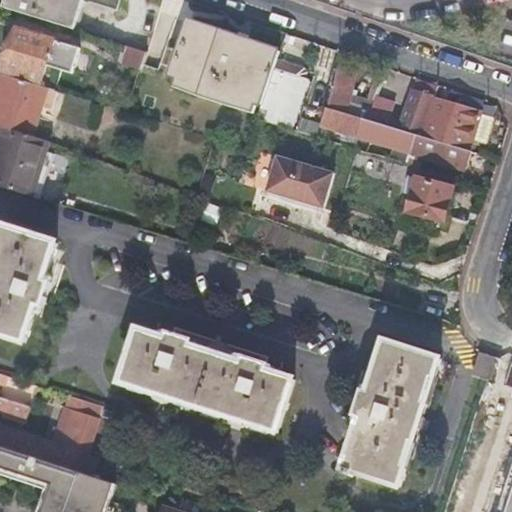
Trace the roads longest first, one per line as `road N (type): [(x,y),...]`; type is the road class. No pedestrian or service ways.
road 1 (residential): [(249,0),(511,84)]
road 2 (residential): [(511,195),(479,289),(484,320),(511,335)]
